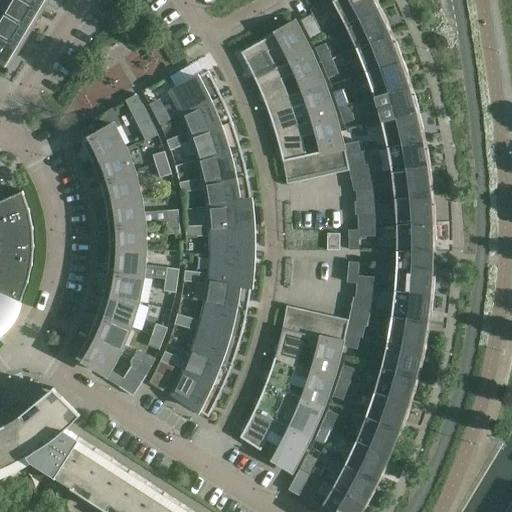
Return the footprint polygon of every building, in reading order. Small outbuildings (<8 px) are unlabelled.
[(33,30),(44,11),(24,0),(1,0),(0,2),(0,10),(5,13),(33,30)] [(24,0),(44,11),(50,0),(24,0)] [(102,0),(95,14),(107,20),(117,0),(102,0)] [(346,25),(381,8),(377,0),(336,0),(334,2),(346,25)] [(381,8),(346,25),(357,49),(390,34),(386,25),(389,24),(381,8)] [(5,13),(0,21),(0,35),(22,49),(33,30),(5,13)] [(301,21),(312,42),(324,36),(313,15),(301,21)] [(82,21),(77,34),(95,43),(101,30),(82,21)] [(296,24),(295,23),(242,53),(248,63),(250,69),(256,79),(311,54),(296,24)] [(390,34),(357,49),(367,73),(403,59),(397,42),(394,43),(390,34)] [(0,61),(10,68),(22,49),(0,35),(0,61)] [(322,64),(333,60),(327,47),(316,51),(322,64)] [(311,54),(256,79),(260,90),(263,95),(267,106),(324,84),(311,54)] [(403,59),(367,73),(375,97),(410,86),(406,77),(409,76),(403,59)] [(333,60),(322,64),(327,77),(338,72),(333,60)] [(215,81),(209,71),(172,92),(184,115),(222,97),(217,87),(215,81)] [(324,84),(267,106),(269,111),(273,122),(276,133),(335,116),(324,84)] [(410,86),(375,97),(382,122),(420,113),(415,95),(412,96),(410,86)] [(339,109),(350,105),(345,92),(334,95),(339,109)] [(226,107),(222,97),(184,115),(193,137),(233,122),(229,112),(226,107)] [(149,116),(143,105),(132,111),(138,122),(149,116)] [(350,105),(339,109),(343,122),(354,119),(350,105)] [(420,113),(382,122),(388,148),(423,140),(421,131),(424,130),(420,113)] [(282,156),(284,162),(299,158),(313,154),(328,151),(343,147),(335,116),(276,133),(280,145),(282,156)] [(236,132),(233,122),(193,137),(201,160),(241,148),(238,138),(236,132)] [(91,156),(94,163),(126,149),(114,125),(83,142),(85,146),(89,153),(91,156)] [(177,137),(181,147),(191,143),(188,133),(177,137)] [(181,147),(177,137),(167,141),(171,151),(181,147)] [(423,140),(388,148),(392,173),(431,167),(428,150),(425,150),(423,140)] [(347,158),(362,155),(359,144),(345,147),(347,158)] [(343,147),(328,151),(334,174),(350,171),(350,169),(347,158),(345,147),(343,148),(343,147)] [(244,159),(241,148),(201,160),(206,183),(248,175),(246,169),(244,159)] [(100,180),(101,184),(135,174),(126,149),(94,163),(97,171),(100,180)] [(319,177),(334,174),(328,151),(313,154),(319,177)] [(157,167),(169,163),(165,152),(154,156),(157,167)] [(304,181),(319,177),(313,154),(299,158),(304,181)] [(362,155),(347,158),(350,169),(364,165),(362,155)] [(286,173),(288,184),(304,181),(299,158),(284,162),(286,173)] [(169,163),(157,167),(160,178),(172,175),(169,163)] [(431,167),(392,173),(396,199),(432,195),(430,186),(433,185),(431,167)] [(105,197),(107,206),(141,199),(135,174),(101,184),(104,193),(105,197)] [(249,180),(248,175),(206,183),(210,207),(252,202),(250,191),(249,180)] [(191,181),(193,191),(203,189),(201,179),(191,181)] [(193,191),(191,181),(180,183),(182,193),(193,191)] [(356,191),(357,202),(372,201),(371,190),(356,191)] [(11,317),(11,316),(13,316),(16,312),(21,302),(28,283),(33,265),(34,247),(34,229),(30,211),(23,192),(0,201),(0,332),(3,329),(7,325),(6,323),(7,322),(9,321),(9,320),(10,319),(11,317)] [(432,195),(396,199),(397,225),(436,223),(435,205),(432,205),(432,195)] [(109,219),(110,228),(145,225),(141,199),(107,206),(108,214),(109,219)] [(253,207),(252,202),(210,207),(212,231),(254,229),(254,218),(253,207)] [(168,223),(180,222),(179,210),(167,211),(168,223)] [(359,226),(374,226),(373,215),(358,215),(359,226)] [(450,218),(438,219),(439,235),(451,234),(450,218)] [(180,222),(168,223),(168,235),(181,234),(180,222)] [(437,241),(436,223),(397,225),(397,252),(434,252),(434,241),(437,241)] [(110,246),(110,250),(146,251),(145,225),(110,228),(110,232),(110,241),(110,246)] [(198,237),(197,226),(186,227),(187,237),(198,237)] [(197,226),(198,237),(208,236),(208,226),(197,226)] [(374,226),(359,226),(359,237),(374,237),(374,226)] [(254,235),(254,229),(212,231),(212,255),(254,257),(254,251),(254,240),(254,235)] [(340,251),(341,234),(328,234),(328,251),(340,251)] [(110,263),(109,272),(143,277),(146,251),(110,250),(110,259),(110,263)] [(254,268),(254,257),(212,255),(211,279),(252,284),(253,273),(254,268)] [(396,291),(434,295),(436,277),(433,276),(434,266),(397,264),(396,291)] [(166,280),(178,282),(180,270),(168,268),(166,280)] [(195,283),(196,272),(186,271),(184,282),(195,283)] [(106,285),(104,294),(139,303),(143,277),(109,272),(108,277),(106,285)] [(196,272),(195,283),(206,284),(207,274),(196,272)] [(357,287),(371,288),(372,277),(358,276),(357,287)] [(251,295),(252,284),(211,279),(207,303),(248,311),(250,300),(251,295)] [(178,282),(166,280),(165,292),(177,293),(178,282)] [(371,288),(357,287),(356,298),(370,299),(371,288)] [(434,295),(396,291),(392,317),(428,322),(429,312),(432,312),(434,295)] [(99,311),(98,315),(131,327),(139,303),(104,294),(102,303),(99,311)] [(247,316),(248,311),(207,303),(201,326),(242,338),(245,327),(247,316)] [(285,318),(283,330),(298,333),(304,310),(287,306),(285,318)] [(313,337),(319,314),(304,310),(298,333),(313,337)] [(328,341),(334,317),(319,314),(313,337),(328,341)] [(91,332),(89,336),(121,351),(131,327),(98,315),(95,324),(91,332)] [(186,328),(188,318),(178,315),(175,325),(186,328)] [(328,341),(342,345),(342,344),(344,344),(349,320),(334,317),(328,341)] [(428,322),(392,317),(388,342),(426,350),(429,332),(427,332),(428,322)] [(188,318),(186,328),(196,330),(199,320),(188,318)] [(152,335),(164,340),(168,328),(156,324),(152,335)] [(240,343),(242,338),(201,326),(194,350),(233,364),(237,354),(240,343)] [(279,344),(278,351),(275,358),(334,376),(342,345),(328,341),(313,337),(298,333),(283,330),(281,337),(279,344)] [(164,340),(152,335),(148,346),(160,351),(164,340)] [(84,346),(78,356),(107,375),(121,351),(89,336),(87,339),(84,346)] [(426,350),(388,342),(382,367),(417,377),(420,367),(422,367),(426,350)] [(229,374),(233,364),(194,350),(185,372),(223,389),(225,384),(229,374)] [(176,357),(166,352),(161,361),(171,366),(176,357)] [(323,407),(334,376),(275,358),(274,363),(270,374),(266,385),(323,407)] [(338,381),(349,384),(354,371),(343,367),(338,381)] [(417,377),(382,367),(375,392),(412,404),(417,387),(414,386),(417,377)] [(137,368),(123,390),(134,397),(148,375),(137,368)] [(156,372),(150,383),(160,390),(167,380),(156,372)] [(219,399),(223,389),(185,372),(173,394),(209,417),(214,408),(216,403),(219,399)] [(349,384),(338,381),(334,394),(345,398),(349,384)] [(310,438),(323,407),(266,385),(262,396),(259,401),(255,411),(310,438)] [(0,511),(194,511),(66,429),(72,425),(81,415),(54,388),(31,407),(20,416),(20,417),(6,426),(6,425),(0,427),(0,511)] [(412,404),(375,392),(367,417),(401,430),(404,420),(407,421),(412,404)] [(275,459),(292,471),(310,438),(255,411),(250,420),(246,429),(241,438),(261,451),(270,435),(272,432),(286,439),(284,443),(275,459)] [(321,426),(332,430),(338,417),(327,413),(321,426)] [(401,430),(367,417),(357,441),(392,457),(400,440),(397,439),(401,430)] [(332,430),(321,426),(316,439),(326,443),(332,430)] [(392,457),(357,441),(346,465),(378,481),(383,472),(385,473),(392,457)] [(307,456),(300,469),(310,474),(317,462),(307,456)] [(378,481),(346,465),(333,487),(367,507),(376,491),(374,490),(378,481)] [(300,496),(311,474),(310,474),(300,469),(289,490),(300,496)] [(364,511),(367,507),(333,487),(320,510),(322,511),(364,511)]
